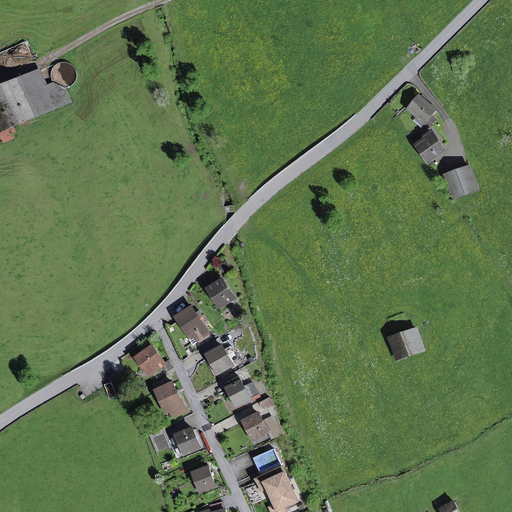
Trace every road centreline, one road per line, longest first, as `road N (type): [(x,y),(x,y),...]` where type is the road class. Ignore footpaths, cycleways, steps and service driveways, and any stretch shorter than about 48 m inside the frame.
road 1 (tertiary): [(156,318),(253,203),(362,117),(481,0)]
road 2 (residential): [(245,511),(156,318)]
road 3 (tertiary): [(0,423),(103,361),(156,318)]
